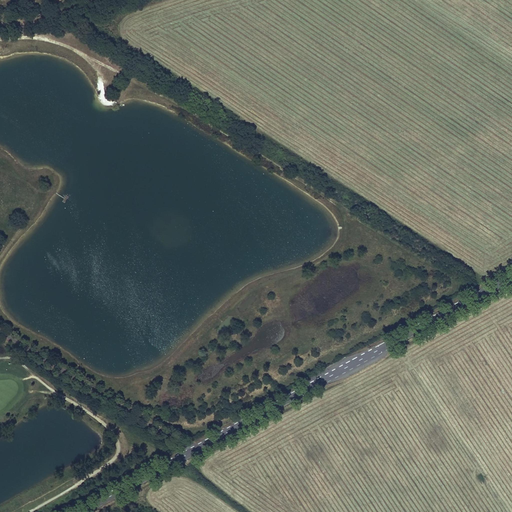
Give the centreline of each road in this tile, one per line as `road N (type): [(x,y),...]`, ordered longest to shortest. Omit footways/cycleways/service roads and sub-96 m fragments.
road 1 (primary): [(193,452),(511,278)]
road 2 (unclassified): [(193,452),(0,331)]
road 3 (primary): [(83,511),(193,452)]
